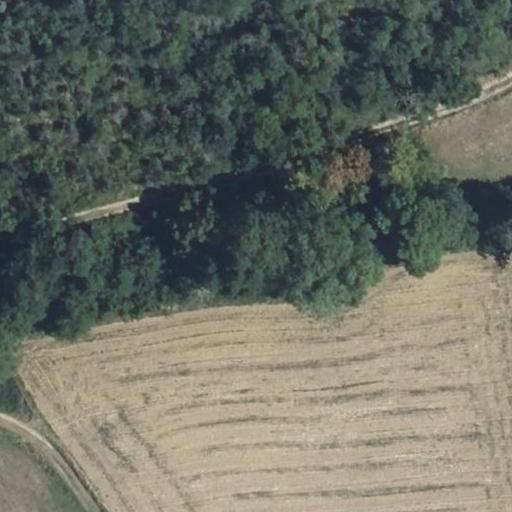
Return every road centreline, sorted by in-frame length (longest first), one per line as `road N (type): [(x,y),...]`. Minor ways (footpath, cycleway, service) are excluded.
road 1 (track): [(0,249),(410,122),(511,75)]
road 2 (track): [(88,511),(28,436),(0,428)]
